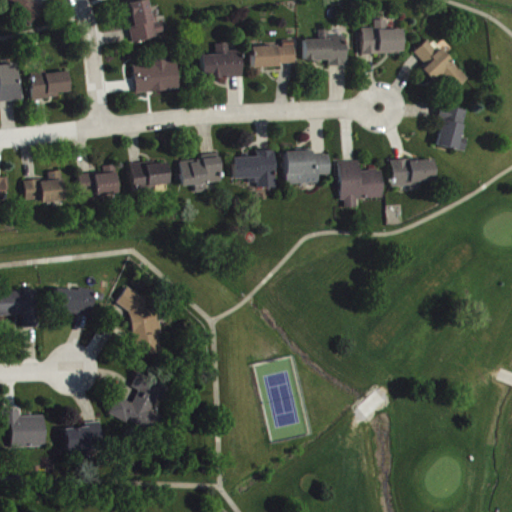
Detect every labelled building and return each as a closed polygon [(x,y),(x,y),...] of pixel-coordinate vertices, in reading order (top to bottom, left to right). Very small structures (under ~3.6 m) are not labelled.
[(0,0),(0,1),(34,26),(47,7),(36,0),(0,0)] [(134,44),(166,36),(163,23),(159,24),(156,15),(153,15),(149,1),(130,6),(135,29),(131,30),(134,44)] [(403,56),(402,32),(387,32),(387,22),(375,22),(375,30),(363,31),(363,57),(403,56)] [(329,69),(347,68),(347,40),(305,41),(305,64),(329,63),(329,69)] [(415,54),(427,68),(423,72),(435,85),(440,80),(453,95),(469,81),(431,40),(415,54)] [(297,67),(296,42),(284,42),(284,48),(254,49),(255,69),(297,67)] [(203,58),(204,80),(244,79),(243,52),(230,53),(230,46),(217,46),(218,57),(203,58)] [(182,91),(178,63),(169,64),(168,55),(155,57),(157,66),(135,68),(138,96),(182,91)] [(69,73),(32,76),(33,102),(61,100),(61,95),(71,94),(69,73)] [(461,140),(467,113),(441,106),(438,120),(444,121),(437,147),(465,154),(468,141),(461,140)] [(276,152),(260,153),(260,159),(235,160),(235,183),(258,182),(258,191),(277,190),(276,152)] [(321,186),(320,177),(332,177),(331,157),(314,157),(313,153),(287,154),(288,187),(321,186)] [(182,164),(183,188),(195,188),(196,195),(208,194),(208,185),(223,184),(221,156),(203,157),(203,162),(182,164)] [(392,163),(393,189),(411,188),(411,193),(422,192),(422,185),(436,184),(434,161),(392,163)] [(134,192),(171,187),(168,163),(131,168),(134,192)] [(358,201),(384,200),(383,172),(361,173),(361,164),(341,164),(343,210),(358,210),(358,201)] [(120,195),(117,167),(104,168),(105,175),(79,177),(81,198),(120,195)] [(26,184),(28,205),(66,201),(63,173),(50,174),(50,181),(26,184)] [(96,293),(57,290),(55,314),(94,317),(96,293)] [(0,293),(0,312),(0,318),(22,317),(23,334),(40,333),(39,293),(0,293)] [(138,359),(162,356),(160,336),(161,336),(156,295),(124,299),(125,307),(132,306),(138,359)] [(111,415),(156,436),(165,418),(153,413),(159,400),(164,402),(170,389),(139,375),(133,389),(140,392),(134,405),(119,398),(111,415)] [(47,449),(46,418),(22,419),(22,413),(9,413),(10,450),(47,449)] [(67,431),(68,452),(103,451),(102,424),(85,425),(85,430),(67,431)]
